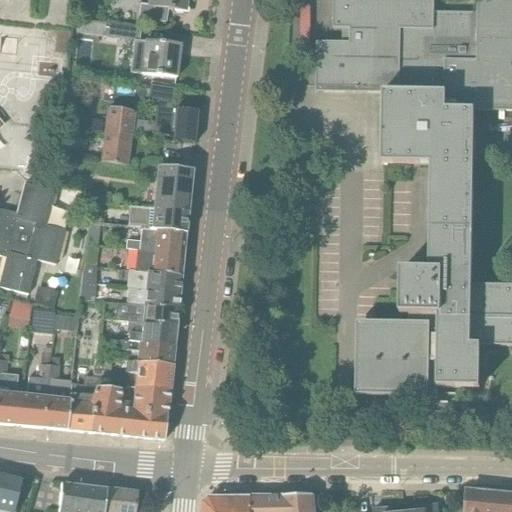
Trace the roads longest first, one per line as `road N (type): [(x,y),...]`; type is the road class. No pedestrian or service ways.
road 1 (residential): [(186,468),(241,0)]
road 2 (residential): [(511,470),(186,468)]
road 3 (residential): [(186,468),(0,449)]
